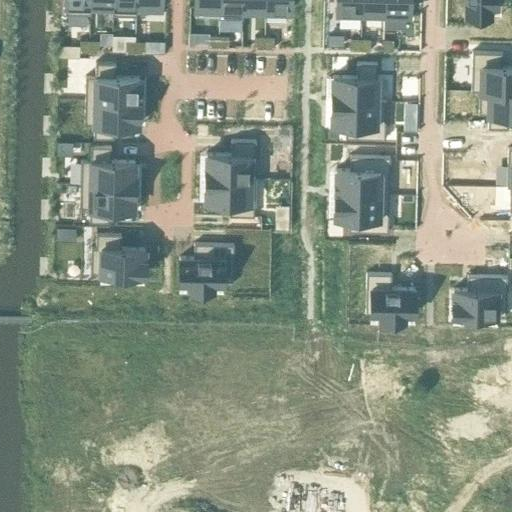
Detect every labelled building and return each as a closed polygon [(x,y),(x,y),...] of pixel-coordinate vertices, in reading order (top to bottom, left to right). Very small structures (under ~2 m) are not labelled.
[(65,0),(65,13),(91,14),(91,4),(90,4),(90,0),(65,0)] [(112,5),(111,14),(136,15),(137,10),(135,10),(135,0),(112,0),(113,5),(112,5)] [(135,0),(135,10),(137,10),(161,11),(160,0),(135,0)] [(218,7),(218,17),(242,17),(242,8),(242,0),(219,0),(219,7),(218,7)] [(242,0),(242,8),(265,8),(264,0),(242,0)] [(264,0),(265,8),(290,9),(290,0),(264,0)] [(336,0),(336,13),(336,15),(361,15),(361,0),(336,0)] [(361,0),(361,15),(385,16),(385,0),(361,0)] [(385,0),(385,16),(409,17),(408,0),(385,0)] [(409,0),(409,12),(420,12),(420,0),(409,0)] [(464,0),(465,14),(491,14),(491,13),(491,3),(496,3),(495,0),(464,0)] [(469,27),(469,39),(498,40),(499,28),(469,27)] [(209,34),(209,46),(218,46),(218,34),(209,34)] [(218,34),(218,46),(228,46),(228,34),(218,34)] [(254,46),(254,47),(264,47),(264,35),(263,35),(254,35),(254,46)] [(264,35),(264,47),(273,47),(274,35),(272,35),(264,35)] [(351,37),(351,49),(360,49),(360,37),(351,37)] [(360,37),(360,49),(369,49),(370,38),(360,37)] [(393,38),(383,38),(383,50),(393,50),(393,38)] [(79,46),(79,51),(89,51),(89,39),(80,39),(79,45),(79,46)] [(89,39),(89,51),(99,51),(99,39),(89,39)] [(125,47),(125,52),(135,52),(135,40),(125,40),(125,44),(125,47)] [(135,40),(135,52),(144,52),(145,40),(135,40)] [(79,45),(59,44),(59,55),(79,56),(79,51),(79,46),(79,45)] [(472,50),(471,89),(479,89),(479,88),(511,88),(511,65),(501,65),(502,51),(472,50)] [(85,99),(85,100),(138,101),(138,100),(139,76),(114,76),(114,61),(104,61),(95,61),(95,75),(85,75),(85,99)] [(332,76),(332,99),(376,100),(376,99),(377,62),(357,61),(356,75),(332,75),(332,76)] [(479,89),(478,112),(488,112),(487,127),(508,127),(508,113),(511,112),(511,88),(479,88),(479,89)] [(331,121),(331,122),(345,123),(345,137),(385,138),(386,99),(376,99),(376,100),(332,99),(331,121)] [(85,100),(84,123),(94,123),(93,137),(104,137),(114,137),(114,123),(138,124),(138,101),(85,100)] [(403,118),(403,128),(415,128),(415,119),(403,118)] [(206,152),(206,176),(250,177),(250,176),(250,155),(255,155),(256,139),(231,138),(230,152),(206,152)] [(80,158),(80,184),(134,185),(134,160),(110,159),(111,145),(90,144),(90,159),(80,158)] [(335,170),(335,192),(389,193),(390,155),(350,154),(349,168),(335,168),(335,169),(335,170)] [(206,176),(205,200),(229,200),(229,214),(254,215),(255,176),(250,176),(250,177),(206,176)] [(89,207),(88,221),(109,221),(109,207),(133,208),(134,185),(80,184),(79,206),(89,207)] [(334,214),(334,215),(348,216),(348,230),(388,231),(389,193),(335,192),(334,214)] [(121,232),(96,232),(95,246),(90,246),(90,272),(111,273),(111,277),(133,278),(133,273),(144,273),(144,247),(120,247),(121,232)] [(193,255),(179,255),(179,281),(189,281),(189,286),(212,287),(212,282),(233,282),(233,242),(193,241),(193,255)] [(366,271),(365,312),(371,312),(381,312),(381,317),(403,318),(403,313),(414,313),(415,287),(391,286),(391,272),(366,271)] [(453,288),(452,314),(453,314),(463,314),(463,319),(478,319),(485,319),(485,315),(496,315),(506,315),(507,275),(505,274),(469,274),(467,274),(467,288),(453,288)] [(416,402),(377,402),(377,421),(390,421),(390,445),(416,445),(416,435),(421,435),(421,414),(416,414),(416,402)] [(201,407),(162,407),(162,426),(175,426),(175,450),(201,450),(201,439),(206,439),(206,419),(201,419),(201,407)] [(310,417),(298,417),(298,456),(317,456),(317,443),(342,443),(342,417),(331,417),(331,412),(310,412),(310,417)] [(98,425),(86,425),(86,464),(105,464),(105,450),(129,450),(129,425),(118,425),(118,420),(98,420),(98,425)] [(308,463),(287,463),(287,500),(331,500),(331,477),(308,477),(308,463)] [(396,470),(396,495),(419,495),(418,509),(438,510),(438,471),(429,471),(429,466),(407,466),(407,471),(396,470)] [(215,481),(190,481),(190,507),(201,507),(201,511),(221,511),(222,507),(234,507),(234,468),(215,468),(215,481)] [(70,492),(69,511),(112,511),(112,507),(89,506),(90,492),(70,492)] [(330,511),(331,500),(287,500),(286,511),(330,511)]
